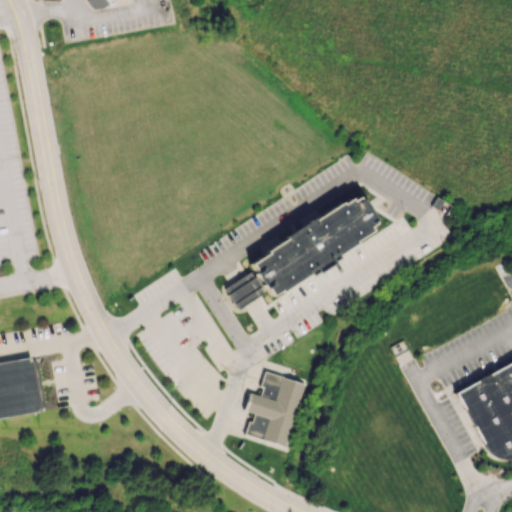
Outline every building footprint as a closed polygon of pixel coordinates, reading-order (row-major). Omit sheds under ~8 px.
[(84,0),(95,12),(105,3),(102,0),(84,0)] [(363,195),(383,226),(274,298),(270,291),(255,269),(253,266),(363,195)] [(227,288),(241,310),(270,291),(255,269),(227,288)] [(0,360),(28,356),(33,383),(38,409),(0,416),(0,360)] [(511,362),(450,393),(484,453),(503,460),(511,455),(511,362)] [(263,370),(308,384),(288,448),(244,435),(263,370)]
